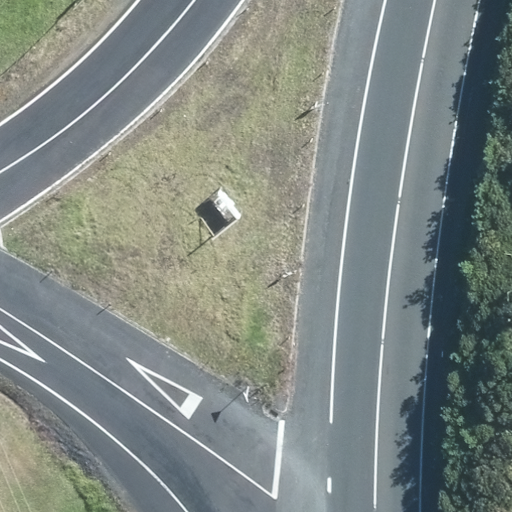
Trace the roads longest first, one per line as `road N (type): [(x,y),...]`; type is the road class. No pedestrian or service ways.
road 1 (tertiary): [(434,0),(395,203),(375,511)]
road 2 (unclassified): [(0,307),(294,511)]
road 3 (unclassified): [(191,0),(139,63),(53,137),(0,170)]
